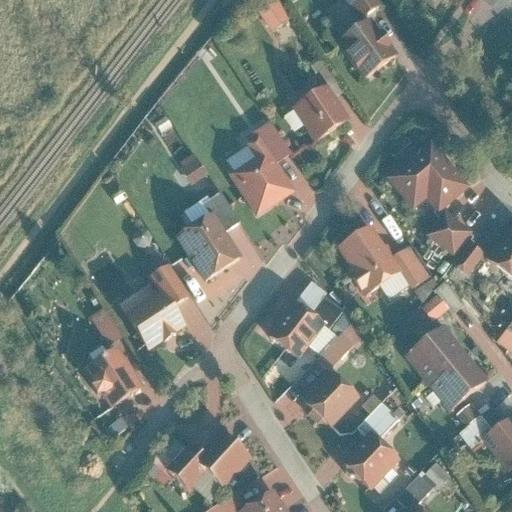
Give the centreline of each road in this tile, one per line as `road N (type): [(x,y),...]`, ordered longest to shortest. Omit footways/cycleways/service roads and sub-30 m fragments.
road 1 (residential): [(419,85),(223,354)]
road 2 (residential): [(223,354),(327,511)]
road 3 (residential): [(223,354),(131,471)]
road 4 (residential): [(419,85),(511,196)]
